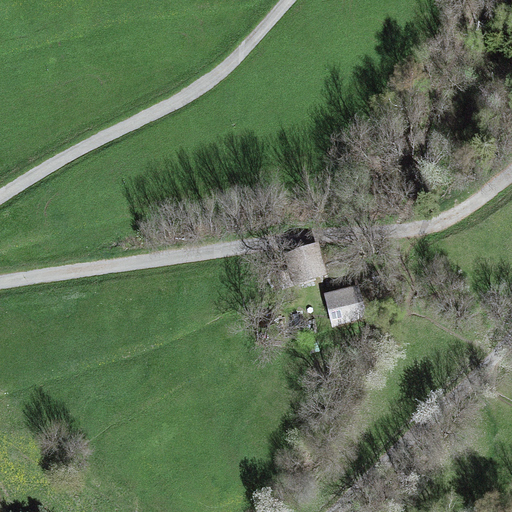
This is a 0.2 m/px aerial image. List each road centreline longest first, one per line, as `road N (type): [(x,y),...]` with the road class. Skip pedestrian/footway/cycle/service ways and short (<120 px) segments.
road 1 (residential): [(511,169),(480,200),(439,221),(295,235),(0,283)]
road 2 (residential): [(0,197),(186,95),(234,60),(287,0)]
road 3 (residential): [(331,511),(511,338)]
